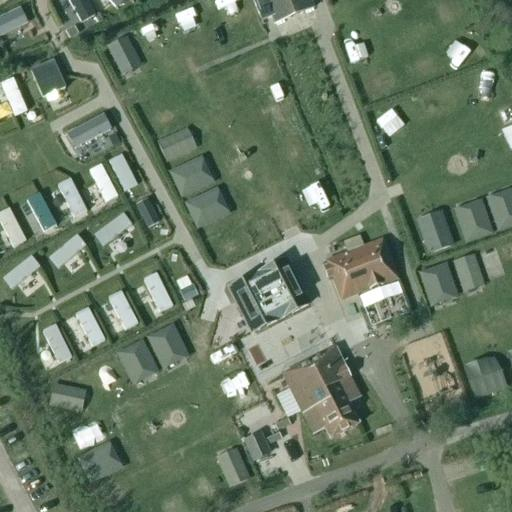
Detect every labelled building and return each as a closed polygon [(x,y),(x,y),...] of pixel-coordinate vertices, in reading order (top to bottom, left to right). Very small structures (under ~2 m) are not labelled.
[(96,20),(85,0),(65,0),(81,28),(96,20)] [(104,0),(117,13),(129,2),(127,0),(104,0)] [(312,10),(307,0),(251,0),(261,23),(272,18),(275,26),(312,10)] [(0,41),(28,28),(20,12),(0,21),(0,41)] [(78,36),(74,29),(65,34),(69,41),(78,36)] [(66,93),(54,65),(30,76),(42,104),(66,93)] [(27,116),(13,83),(0,88),(14,122),(27,116)] [(511,110),(503,114),(506,122),(511,119),(511,110)] [(94,156),(79,126),(66,132),(81,163),(94,156)] [(187,130),(156,142),(164,164),(195,152),(187,130)] [(107,140),(112,149),(119,146),(115,137),(107,140)] [(380,140),(376,142),(380,152),(384,151),(380,140)] [(125,196),(137,189),(121,158),(108,165),(125,196)] [(179,201),(214,187),(202,159),(167,173),(179,201)] [(105,207),(117,201),(101,169),(89,176),(105,207)] [(74,223),(87,216),(70,184),(57,190),(74,223)] [(183,205),(195,232),(229,218),(217,190),(183,205)] [(496,234),(511,229),(511,190),(484,200),(496,234)] [(56,230),(39,198),(26,205),(43,237),(56,230)] [(453,209),(462,245),(492,238),(483,202),(453,209)] [(159,227),(148,204),(136,210),(148,233),(159,227)] [(26,246),(9,214),(0,218),(0,227),(13,253),(26,246)] [(131,228),(122,217),(93,239),(101,250),(131,228)] [(85,249),(76,238),(48,262),(57,273),(85,249)] [(326,264),(341,303),(397,282),(382,242),(326,264)] [(450,264),(462,296),(485,288),(473,256),(450,264)] [(39,270),(30,259),(2,282),(11,293),(39,270)] [(284,261),(228,290),(252,335),(273,324),(307,306),(284,261)] [(428,309),(457,300),(446,265),(417,274),(428,309)] [(171,309),(155,276),(142,282),(158,315),(171,309)] [(182,303),(196,297),(190,285),(177,292),(182,303)] [(136,326),(120,294),(107,300),(123,333),(136,326)] [(191,306),(182,311),(184,314),(185,314),(186,315),(189,314),(188,312),(193,309),(191,306)] [(103,343),(86,311),(74,317),(91,349),(103,343)] [(145,338),(160,372),(188,361),(174,326),(145,338)] [(70,360),(53,328),(41,334),(57,366),(70,360)] [(129,387),(157,377),(144,342),(116,352),(129,387)] [(360,400),(334,350),(281,377),(301,416),(312,437),(324,431),(329,441),(359,426),(348,406),(360,400)] [(49,409),(81,414),(85,392),(53,386),(49,409)] [(261,433),(247,440),(256,462),(271,455),(261,433)] [(109,445),(76,460),(88,487),(121,472),(109,445)] [(226,491),(248,484),(238,451),(216,458),(226,491)]
